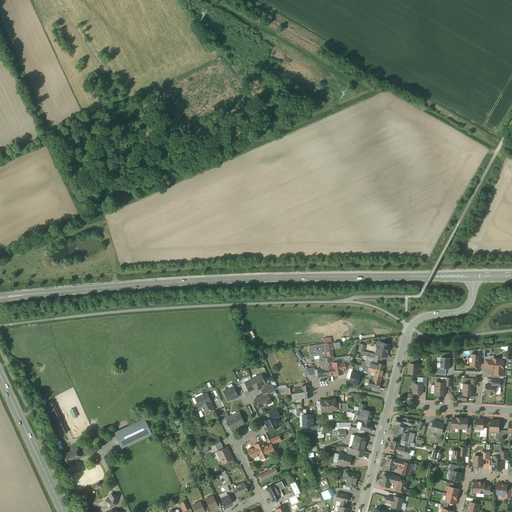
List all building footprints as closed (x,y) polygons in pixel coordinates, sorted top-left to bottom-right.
[(390,344),(378,342),(375,354),(386,357),(390,344)] [(325,344),(315,346),(315,345),(310,346),(311,354),(316,353),(317,355),(316,355),(317,356),(319,355),(320,359),(321,359),(321,358),(327,358),(326,353),(325,344)] [(480,355),(471,354),(471,358),(470,358),(470,362),(471,362),(471,365),(480,366),(481,358),(481,355),(480,355)] [(323,369),(317,369),(318,377),(329,376),(327,358),(321,358),(321,359),(320,359),(319,359),(320,364),(322,364),(323,369)] [(450,358),(441,358),(440,368),(446,369),(450,369),(450,358)] [(500,359),(493,359),(493,361),(485,360),(484,368),(489,368),(489,369),(491,369),(492,368),(495,369),(495,375),(500,376),(500,374),(503,374),(504,373),(504,371),(503,371),(504,361),(499,361),(500,359)] [(334,363),(333,363),(333,368),(333,374),(333,375),(342,374),(342,370),(345,370),(344,363),(341,363),(341,362),(334,363)] [(410,364),(409,364),(408,374),(418,374),(419,368),(417,368),(418,364),(410,364)] [(306,370),(305,369),(303,365),(299,367),(300,368),(302,372),(303,373),(305,377),(306,377),(309,375),(306,370)] [(368,367),(361,366),(359,373),(363,374),(363,371),(367,372),(368,367)] [(383,371),(373,368),(372,371),(375,372),(374,376),(371,375),(369,380),(367,386),(379,389),(380,383),(383,371)] [(360,375),(351,372),(348,382),(356,385),(360,375)] [(261,375),(251,380),(255,388),(261,385),(265,384),(265,383),(261,375)] [(494,378),(493,378),(492,385),(496,385),(496,387),(500,388),(501,379),(499,378),(494,378)] [(251,380),(245,383),(249,391),(255,388),(251,380)] [(270,381),(265,383),(265,384),(261,385),(263,389),(272,385),(270,381)] [(446,383),(436,382),(435,395),(445,396),(446,386),(446,383)] [(422,384),(414,384),(413,394),(422,394),(422,391),(423,391),(423,388),(423,386),(423,384),(422,384)] [(474,385),(464,384),(463,395),(467,395),(473,396),(474,385)] [(239,385),(234,387),(237,395),(242,393),(239,385)] [(263,389),(262,390),(264,395),(267,393),(268,396),(270,395),(269,394),(275,391),(272,385),(263,389)] [(492,385),(486,385),(486,393),(489,393),(491,395),(493,394),(495,394),(496,387),(496,385),(492,385)] [(233,386),(223,391),(227,401),(231,399),(231,400),(238,397),(237,395),(234,387),(233,386)] [(295,393),(292,394),(293,400),(297,399),(296,398),(303,397),(303,398),(311,397),(310,391),(299,393),(295,393)] [(207,393),(196,398),(198,402),(197,403),(199,408),(202,406),(205,413),(209,411),(210,412),(214,410),(211,402),(207,393)] [(264,395),(256,399),(260,408),(266,405),(267,405),(267,403),(271,401),(268,396),(267,393),(264,395)] [(335,399),(320,401),(321,411),(332,410),(332,411),(336,410),(335,399)] [(45,404),(58,436),(67,433),(54,401),(45,404)] [(365,405),(360,404),(359,409),(358,409),(358,411),(353,410),(348,408),(348,411),(348,412),(352,413),(353,413),(357,415),(371,418),(373,412),(366,410),(365,411),(364,410),(365,405)] [(74,408),(69,410),(73,419),(78,417),(74,408)] [(261,416),(268,432),(279,427),(276,419),(281,417),(277,409),(261,416)] [(227,412),(221,415),(224,421),(226,420),(229,418),(227,412)] [(229,418),(226,420),(231,430),(244,424),(240,414),(229,418)] [(307,415),(302,415),(302,416),(303,416),(304,426),(303,426),(303,427),(305,427),(314,426),(313,426),(313,420),(313,419),(313,415),(307,415)] [(371,418),(357,415),(356,419),(363,420),(363,422),(362,422),(360,429),(371,432),(372,425),(370,424),(371,418)] [(458,418),(453,418),(453,422),(452,427),(455,427),(455,428),(460,429),(460,418),(458,418)] [(468,419),(462,419),(462,418),(460,418),(460,429),(464,429),(465,428),(467,428),(468,425),(468,419)] [(144,419),(115,432),(122,447),(150,434),(144,419)] [(484,420),(475,419),(475,429),(480,429),(483,429),(483,428),(484,420)] [(500,421),(491,420),(490,432),(496,432),(496,439),(498,439),(499,430),(500,421)] [(444,424),(434,421),(432,428),(431,431),(432,431),(442,434),(444,424)] [(405,426),(396,424),(394,434),(402,436),(403,433),(405,433),(406,431),(404,430),(405,426)] [(405,433),(403,433),(402,436),(401,440),(406,441),(408,442),(408,441),(411,442),(414,434),(410,433),(409,434),(405,433)] [(366,439),(355,436),(354,436),(352,435),(350,441),(365,445),(366,439)] [(279,436),(271,439),(273,445),(281,441),(279,436)] [(58,450),(63,448),(60,440),(55,443),(58,450)] [(220,441),(215,444),(218,451),(224,449),(220,441)] [(265,447),(262,441),(254,445),(255,447),(248,450),(252,459),(259,456),(261,460),(269,456),(268,455),(275,452),(271,444),(265,447)] [(365,445),(350,441),(348,448),(349,448),(363,452),(365,445)] [(401,443),(392,441),(390,451),(398,453),(403,454),(408,455),(410,451),(401,448),(402,443),(401,443)] [(203,454),(210,451),(207,446),(201,449),(203,454)] [(218,451),(217,452),(222,462),(222,463),(223,463),(224,463),(233,459),(227,447),(224,449),(218,451)] [(460,451),(453,451),(453,455),(452,455),(452,461),(453,461),(454,462),(456,462),(457,461),(462,462),(462,455),(463,447),(460,447),(460,451)] [(363,452),(349,448),(347,454),(354,455),(354,456),(362,458),(363,452)] [(69,464),(67,459),(74,456),(76,458),(80,456),(80,455),(78,449),(76,449),(73,451),(72,452),(62,457),(61,458),(65,466),(65,467),(66,471),(67,471),(68,472),(74,469),(71,463),(69,464)] [(510,451),(500,450),(500,457),(502,457),(502,459),(509,459),(510,451)] [(482,456),(474,456),(474,465),(483,466),(483,460),(484,460),(484,451),(482,451),(482,456)] [(351,457),(339,454),(337,463),(349,466),(351,457)] [(500,457),(493,456),(493,459),(492,460),(492,464),(493,465),(492,470),(502,471),(502,459),(502,457),(500,457)] [(402,459),(397,457),(397,460),(396,465),(402,467),(403,462),(404,459),(402,459)] [(397,460),(388,458),(385,468),(394,470),(396,465),(397,460)] [(403,462),(402,467),(400,473),(410,475),(411,471),(412,464),(403,462)] [(275,468),(260,475),(262,481),(278,473),(275,468)] [(452,471),(450,477),(452,477),(452,479),(452,480),(456,481),(457,481),(460,481),(462,473),(458,472),(452,471)] [(231,484),(226,472),(222,474),(228,486),(231,484)] [(358,475),(346,472),(344,477),(348,478),(346,485),(346,486),(351,487),(355,488),(358,475)] [(392,477),(384,475),(381,485),(389,488),(391,482),(392,477)] [(400,477),(392,475),(392,477),(391,482),(398,484),(399,484),(400,479),(400,477)] [(408,481),(400,479),(399,484),(398,484),(397,488),(399,491),(405,493),(406,489),(407,488),(407,486),(407,485),(408,481)] [(302,492),(297,481),(290,484),(295,495),(302,492)] [(244,483),(233,488),(237,497),(248,492),(244,483)] [(485,483),(475,483),(474,489),(474,490),(474,492),(474,493),(477,493),(478,492),(482,493),(484,493),(484,486),(485,486),(485,483)] [(507,485),(497,484),(497,488),(497,489),(496,492),(497,493),(499,493),(499,495),(501,495),(501,496),(505,496),(505,495),(506,495),(507,489),(507,485)] [(274,485),(266,489),(269,495),(272,501),(271,501),(272,502),(280,498),(276,489),(274,485)] [(459,489),(450,487),(449,487),(447,494),(457,496),(458,495),(459,489)] [(289,493),(281,497),(283,501),(289,498),(291,497),(289,493)] [(348,495),(337,493),(335,500),(346,503),(347,503),(348,495)] [(112,494),(111,495),(110,499),(107,500),(106,502),(109,506),(110,507),(115,504),(118,497),(117,496),(112,494)] [(387,497),(379,494),(379,495),(376,505),(385,507),(386,502),(393,503),(392,507),(401,509),(404,499),(395,496),(394,499),(387,497)] [(457,496),(447,494),(446,501),(446,502),(449,502),(455,504),(457,498),(457,496)] [(229,495),(220,499),(224,507),(229,505),(228,505),(233,503),(229,495)] [(291,497),(289,498),(292,505),(298,502),(295,495),(291,497)] [(213,496),(209,498),(209,499),(206,500),(210,509),(216,506),(217,506),(214,500),(213,496)] [(200,502),(196,504),(197,505),(194,506),(196,511),(203,511),(204,511),(205,511),(202,505),(200,502)] [(346,503),(341,502),(340,506),(338,511),(347,511),(348,511),(349,508),(345,507),(346,503)] [(474,503),(470,502),(468,509),(478,511),(480,505),(480,504),(474,503)]
